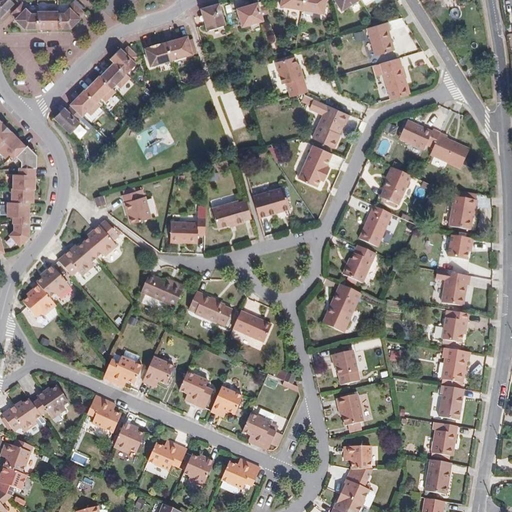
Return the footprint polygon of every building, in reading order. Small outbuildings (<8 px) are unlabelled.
[(0,0),(0,18),(14,4),(10,0),(0,0)] [(302,10),(304,0),(281,0),(280,6),(302,10)] [(304,0),(302,10),(325,14),(327,0),(304,0)] [(358,0),(335,0),(341,11),(358,0)] [(82,18),(80,16),(85,12),(83,9),(74,1),(69,6),(71,7),(65,13),(59,13),(59,29),(72,28),(82,18)] [(264,21),(259,1),(247,5),(248,8),(237,12),(242,27),(264,21)] [(27,6),(23,2),(21,4),(12,13),(17,17),(15,19),(26,29),(38,29),(38,14),(32,14),(26,8),(27,6)] [(220,3),(207,6),(205,7),(208,18),(205,19),(208,30),(226,25),(220,3)] [(59,29),(59,13),(59,11),(38,12),(38,14),(38,29),(59,29)] [(389,30),(391,30),(388,21),(376,25),(367,27),(375,55),(394,50),(389,30)] [(355,32),(356,40),(368,37),(366,30),(355,32)] [(198,53),(193,38),(190,39),(179,42),(178,38),(167,41),(170,55),(172,60),(198,53)] [(170,55),(167,41),(154,45),(155,49),(146,52),(146,54),(150,66),(172,60),(170,55)] [(369,55),(374,54),(370,41),(365,43),(369,55)] [(139,56),(128,46),(125,50),(135,60),(139,56)] [(125,50),(122,48),(111,59),(115,62),(101,77),(100,76),(86,91),(85,89),(67,109),(79,121),(88,111),(98,102),(102,98),(113,88),(117,84),(127,74),(137,63),(135,60),(125,50)] [(302,72),(299,73),(297,65),(295,57),(277,62),(283,83),(287,82),(291,97),(305,93),(308,92),(302,72)] [(383,74),(391,99),(410,94),(400,58),(373,66),(375,76),(383,74)] [(121,88),(130,78),(127,74),(117,84),(121,88)] [(106,102),(116,91),(113,88),(102,98),(106,102)] [(338,140),(337,139),(339,133),(344,123),(346,124),(350,115),(310,97),(305,107),(323,115),(313,138),(334,148),(338,140)] [(88,111),(92,115),(102,105),(98,102),(88,111)] [(67,109),(66,108),(55,119),(70,134),(81,123),(79,121),(67,109)] [(462,169),(471,146),(407,120),(399,139),(429,151),(427,155),(462,169)] [(15,156),(24,147),(0,122),(0,155),(3,159),(7,156),(11,160),(15,156)] [(34,156),(25,145),(24,147),(15,156),(19,162),(19,168),(34,168),(34,156)] [(321,180),(322,176),(326,178),(330,168),(327,166),(332,153),(313,145),(299,179),(317,187),(321,180)] [(380,199),(397,207),(411,176),(392,167),(386,180),(388,181),(380,199)] [(19,168),(15,168),(16,174),(10,175),(10,189),(8,189),(8,202),(27,203),(31,203),(30,190),(33,190),(34,168),(19,168)] [(284,188),(254,196),(260,218),(290,209),(284,188)] [(142,189),(123,195),(127,209),(130,208),(135,222),(135,223),(152,218),(146,196),(144,197),(142,189)] [(457,197),(476,200),(477,194),(458,190),(457,197)] [(107,204),(104,195),(95,198),(97,206),(107,204)] [(476,200),(457,197),(455,196),(450,226),(471,230),(473,215),(475,208),(477,208),(478,200),(476,200)] [(229,224),(235,223),(236,225),(245,223),(244,220),(252,219),(247,201),(239,203),(239,201),(212,209),(218,227),(229,224)] [(3,202),(3,217),(11,217),(11,229),(5,235),(18,247),(28,237),(27,203),(8,202),(3,202)] [(391,218),(393,214),(375,206),(360,239),(378,247),(384,233),(391,218)] [(198,235),(205,235),(206,212),(198,212),(198,223),(171,222),(171,242),(198,242),(198,235)] [(100,222),(57,261),(68,273),(71,270),(78,278),(91,266),(88,263),(96,256),(99,260),(113,248),(108,243),(114,237),(100,222)] [(469,251),(470,246),(472,246),(473,239),(452,235),(448,257),(467,260),(469,251)] [(352,260),(350,266),(347,265),(343,274),(363,283),(376,253),(358,246),(352,260)] [(43,273),(45,275),(42,278),(37,282),(38,284),(50,298),(56,293),(58,296),(70,286),(52,265),(43,273)] [(467,285),(469,286),(471,276),(447,272),(442,303),(463,306),(467,285)] [(174,282),(172,285),(165,282),(150,274),(142,292),(153,297),(167,303),(175,306),(184,287),(174,282)] [(50,298),(38,284),(29,292),(31,295),(28,297),(23,301),(23,302),(36,318),(42,313),(44,316),(56,305),(50,298)] [(344,332),(361,293),(341,284),(331,307),(334,308),(331,316),(327,315),(323,322),(344,332)] [(225,305),(196,292),(188,311),(217,324),(218,322),(226,326),(232,310),(225,306),(225,305)] [(163,310),(167,303),(153,297),(150,303),(163,310)] [(462,342),(463,335),(464,328),(467,328),(469,313),(448,310),(443,339),(462,342)] [(272,325),(241,311),(233,329),(264,342),(272,325)] [(453,349),(451,349),(445,348),(443,357),(445,357),(442,379),(443,379),(462,382),(463,382),(466,361),(469,361),(470,352),(460,350),(453,349)] [(353,350),(331,355),(334,364),(337,363),(337,368),(341,386),(360,381),(358,372),(354,354),(353,350)] [(108,368),(104,378),(120,386),(123,379),(127,380),(135,384),(143,366),(121,357),(119,363),(112,360),(108,368)] [(154,357),(143,382),(152,385),(155,379),(159,380),(167,384),(175,366),(154,357)] [(188,393),(191,395),(188,401),(205,409),(213,391),(206,388),(209,381),(188,372),(180,390),(188,393)] [(288,373),(285,381),(293,384),(296,377),(296,375),(288,373)] [(459,420),(464,389),(442,385),(441,393),(443,394),(439,416),(459,420)] [(54,387),(52,388),(27,404),(28,405),(36,417),(40,414),(44,421),(67,407),(54,387)] [(222,387),(211,411),(220,416),(223,409),(227,410),(235,414),(243,396),(222,387)] [(339,407),(341,406),(343,416),(345,426),(364,422),(357,394),(337,399),(339,407)] [(113,433),(122,415),(114,411),(110,409),(112,404),(95,396),(87,414),(95,417),(92,424),(93,425),(106,430),(113,433)] [(29,421),(36,417),(28,405),(27,404),(25,401),(18,405),(15,402),(0,412),(0,425),(3,430),(7,428),(10,432),(15,429),(18,434),(32,424),(29,421)] [(250,413),(242,432),(251,435),(255,437),(252,444),(268,451),(277,432),(269,429),(272,423),(275,415),(261,409),(258,417),(250,413)] [(138,431),(135,430),(136,427),(125,422),(114,447),(128,453),(130,450),(137,453),(145,434),(138,431)] [(436,430),(432,453),(450,456),(453,440),(455,440),(458,426),(442,423),(435,422),(433,429),(436,430)] [(104,437),(106,430),(93,425),(91,431),(104,437)] [(170,442),(167,448),(164,447),(157,443),(148,462),(155,465),(168,471),(169,471),(172,464),(179,468),(187,449),(170,442)] [(27,453),(0,443),(0,459),(1,460),(0,462),(0,468),(18,476),(27,453)] [(372,446),(345,446),(345,460),(351,460),(351,468),(374,469),(372,446)] [(203,456),(202,459),(199,457),(192,455),(184,473),(191,477),(189,480),(203,486),(214,461),(203,456)] [(426,491),(446,494),(452,463),(431,459),(426,491)] [(244,461),(241,467),(237,465),(229,462),(221,480),(243,489),(245,484),(252,487),(260,469),(244,461)] [(165,479),(168,471),(155,465),(152,473),(165,479)] [(0,468),(0,503),(6,498),(8,491),(19,492),(24,478),(18,476),(0,468)] [(365,487),(374,469),(351,468),(347,479),(365,487)] [(365,487),(347,479),(332,511),(364,511),(369,502),(374,491),(365,487)] [(380,489),(375,487),(374,491),(369,502),(376,505),(381,493),(380,489)] [(423,511),(442,511),(445,501),(425,498),(423,511)]
